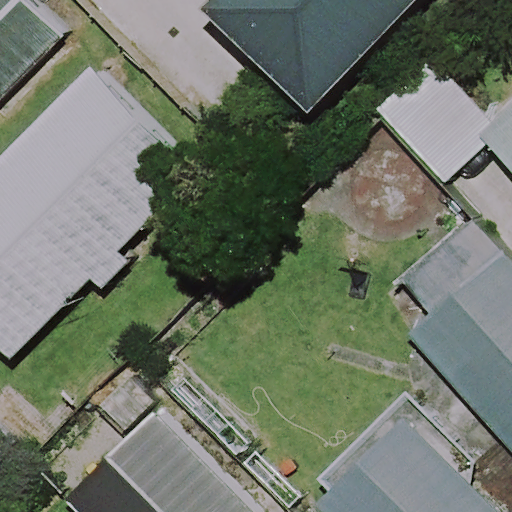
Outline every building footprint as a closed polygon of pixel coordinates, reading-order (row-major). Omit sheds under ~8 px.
[(0,106),(70,37),(32,0),(4,0),(0,4),(0,106)] [(206,177),(98,69),(0,166),(0,342),(20,363),(206,177)] [(443,75),(388,125),(446,187),(493,144),(511,162),(511,109),(493,129),(443,75)] [(511,259),(485,229),(447,264),(466,286),(410,337),(511,451),(511,259)] [(504,511),(419,421),(330,504),(337,511),(504,511)] [(241,511),(163,428),(97,489),(118,511),(241,511)]
